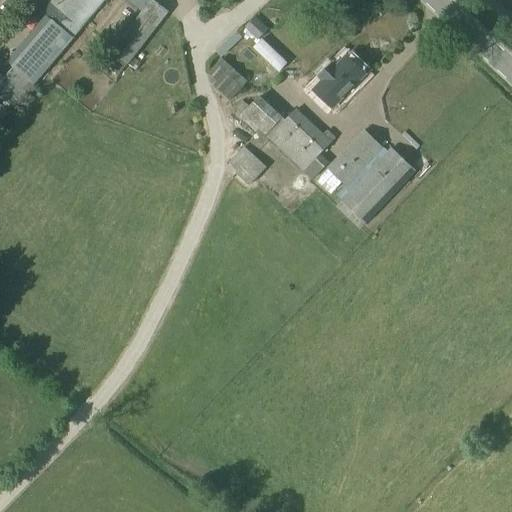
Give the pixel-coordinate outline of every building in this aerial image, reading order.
[(49,0),(48,1),(80,29),(104,0),(49,0)] [(151,0),(150,0),(108,54),(125,67),(168,13),(151,0)] [(255,16),(244,28),(258,40),(269,29),(255,16)] [(51,22),(12,68),(31,85),(71,39),(51,22)] [(222,58),(208,74),(217,82),(213,86),(231,102),(248,82),(222,58)] [(345,58),(314,91),(332,108),(363,76),(345,58)] [(0,97),(0,101),(9,111),(25,96),(14,84),(0,97)] [(260,96),(238,118),(252,133),(256,128),(264,136),(265,135),(303,173),(303,172),(317,159),(332,144),(297,108),(281,123),(279,121),(282,118),(260,96)] [(364,131),(327,171),(345,188),(383,148),(364,131)] [(390,147),(339,202),(365,226),(416,172),(390,147)] [(243,148),(226,166),(248,186),(264,168),(243,148)] [(317,159),(303,172),(310,180),(324,165),(317,159)]
